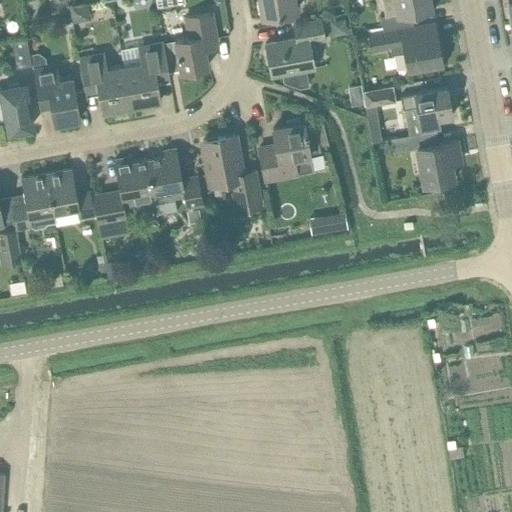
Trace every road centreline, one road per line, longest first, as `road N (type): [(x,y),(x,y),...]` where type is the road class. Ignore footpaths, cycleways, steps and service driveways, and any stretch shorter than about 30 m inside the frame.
road 1 (unclassified): [(0,353),(511,260)]
road 2 (residential): [(0,155),(168,127),(207,108),(231,80),(236,0)]
road 3 (residential): [(511,229),(470,0)]
